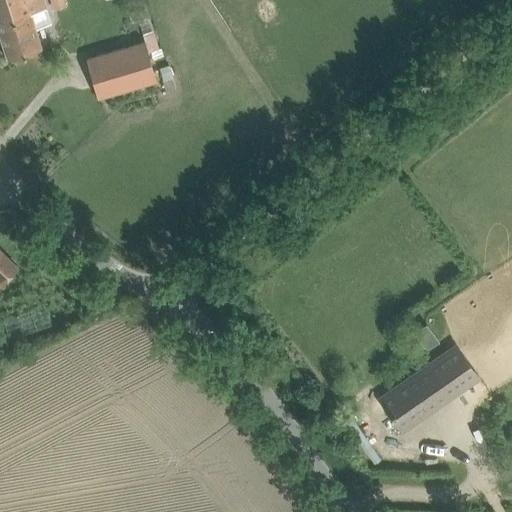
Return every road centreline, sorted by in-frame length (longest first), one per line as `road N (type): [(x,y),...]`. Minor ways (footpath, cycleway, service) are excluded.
road 1 (unclassified): [(168,296),(511,17)]
road 2 (unclassified): [(348,511),(251,367),(168,296)]
road 3 (unclassified): [(168,296),(57,233),(0,174)]
